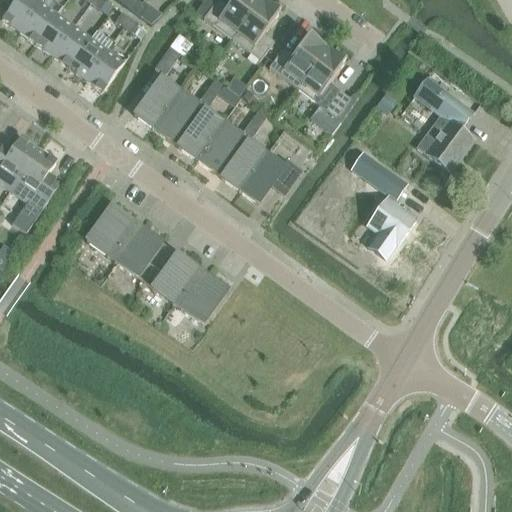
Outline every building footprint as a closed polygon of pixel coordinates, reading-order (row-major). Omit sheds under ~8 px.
[(18,0),(1,23),(19,36),(40,6),(31,0),(18,0)] [(104,4),(98,0),(94,0),(90,7),(98,13),(104,4)] [(203,22),(218,3),(214,0),(206,0),(195,16),(203,22)] [(231,43),(261,4),(255,0),(235,0),(228,10),(218,3),(203,22),(231,43)] [(129,12),(135,16),(142,6),(136,2),(129,12)] [(231,43),(259,64),(274,45),(264,38),(279,17),(261,4),(231,43)] [(19,36),(35,47),(57,18),(40,6),(19,36)] [(140,21),(148,11),(142,6),(135,16),(140,21)] [(123,31),(129,22),(121,16),(115,25),(123,31)] [(35,47),(52,59),(73,30),(57,18),(35,47)] [(137,28),(129,22),(123,31),(131,36),(137,28)] [(52,59),(68,71),(90,42),(73,30),(52,59)] [(283,52),(269,71),(296,92),(326,53),(308,40),(293,60),(283,52)] [(68,71),(85,83),(106,54),(90,42),(68,71)] [(162,60),(172,68),(179,58),(169,51),(162,60)] [(344,67),(326,53),(296,92),(334,121),(335,122),(350,103),(329,87),(344,67)] [(108,55),(106,54),(85,83),(102,96),(123,66),(120,64),(122,60),(108,55)] [(165,77),(172,68),(162,60),(155,70),(165,77)] [(226,91),(239,101),(247,90),(234,81),(226,91)] [(152,132),(179,95),(161,82),(134,119),(152,132)] [(214,83),(207,93),(216,99),(223,89),(214,83)] [(427,158),(451,177),(476,146),(463,136),(476,119),(430,83),(416,101),(443,122),(429,140),(436,146),(427,158)] [(208,109),(216,99),(207,93),(200,103),(208,109)] [(252,110),(258,103),(248,94),(241,101),(252,110)] [(197,108),(179,95),(152,132),(170,145),(197,108)] [(195,163),(222,126),(205,113),(178,151),(195,163)] [(257,114),(250,124),(259,130),(266,121),(257,114)] [(331,139),(341,126),(335,122),(334,121),(324,134),(331,139)] [(252,140),(259,130),(250,124),(243,134),(252,140)] [(240,139),(222,126),(195,163),(213,176),(240,139)] [(20,141),(10,154),(0,146),(0,190),(8,196),(38,153),(20,141)] [(239,195),(266,158),(248,145),(221,182),(239,195)] [(46,208),(59,188),(47,179),(56,166),(38,153),(8,196),(24,207),(11,227),(24,237),(46,208)] [(266,158),(239,195),(257,207),(269,190),(284,201),(303,176),(286,164),(282,169),(266,158)] [(377,167),(365,183),(389,200),(367,231),(378,238),(368,252),(386,264),(396,251),(416,223),(393,208),(407,188),(377,167)] [(137,283),(137,282),(162,248),(163,246),(109,207),(83,244),(137,283)] [(149,290),(174,256),(162,248),(137,282),(149,290)] [(203,330),(229,294),(175,255),(174,256),(149,290),(148,291),(203,330)]
